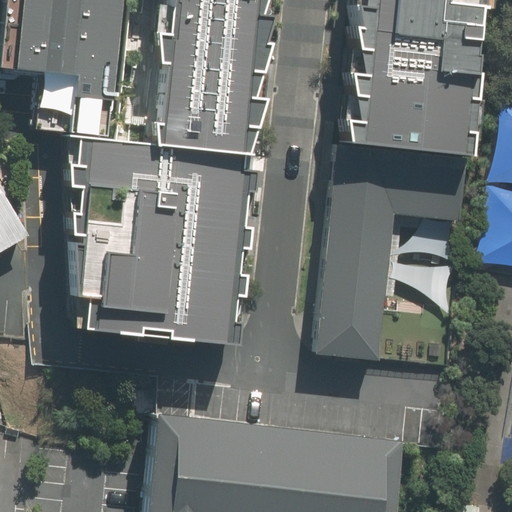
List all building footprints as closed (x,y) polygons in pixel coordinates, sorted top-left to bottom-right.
[(117,0),(9,0),(3,68),(111,78),(117,0)] [(136,151),(229,162),(247,109),(236,109),(257,24),(244,23),(251,0),(156,0),(153,42),(141,41),(143,72),(136,151)] [(473,0),(340,0),(340,4),(334,3),(340,25),(333,24),(341,71),(328,69),(335,118),(322,117),(325,137),(460,149),(473,0)] [(511,270),(511,105),(496,103),(468,262),(511,270)] [(438,365),(459,153),(322,140),(301,352),(438,365)] [(242,179),(226,177),(229,162),(136,151),(66,143),(63,170),(55,170),(55,194),(66,195),(63,222),(57,221),(61,338),(123,343),(124,337),(151,339),(150,346),(222,352),(224,329),(217,328),(219,303),(227,305),(229,285),(221,284),(224,255),(233,256),(235,236),(226,235),(230,199),(239,200),(242,179)] [(0,251),(22,239),(0,200),(0,251)] [(138,408),(126,511),(381,511),(390,436),(370,433),(202,415),(138,408)]
